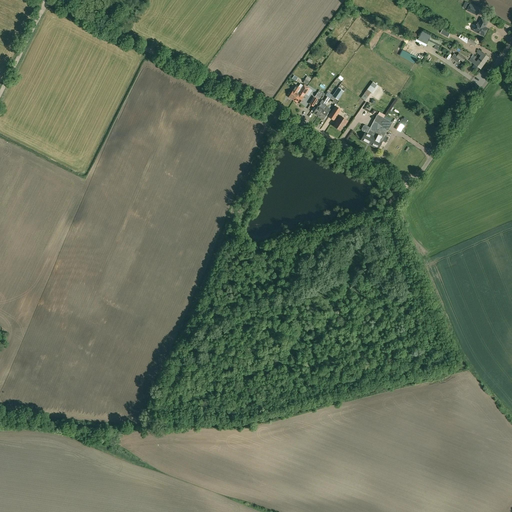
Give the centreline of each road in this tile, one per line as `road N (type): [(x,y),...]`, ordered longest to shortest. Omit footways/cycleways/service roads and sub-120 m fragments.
road 1 (unclassified): [(503,56),(421,171),(407,179),(41,0)]
road 2 (track): [(276,116),(176,343)]
